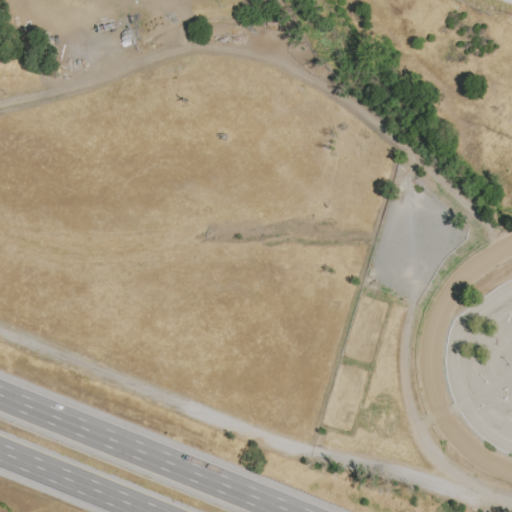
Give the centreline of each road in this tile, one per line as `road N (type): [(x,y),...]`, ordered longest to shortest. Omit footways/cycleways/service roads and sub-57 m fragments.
road 1 (track): [(0,103),(172,52),(232,50),(273,61),(350,104),(406,148),(507,246)]
road 2 (motorway): [(286,511),(0,397)]
road 3 (motorway): [(0,453),(146,511)]
